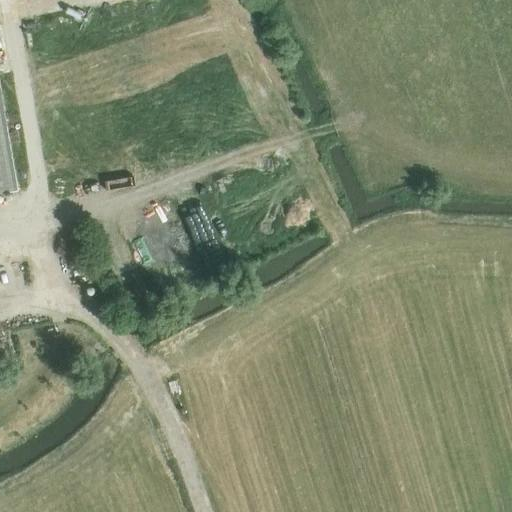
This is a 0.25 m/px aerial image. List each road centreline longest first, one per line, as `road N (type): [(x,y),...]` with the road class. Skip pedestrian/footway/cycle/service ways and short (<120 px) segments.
road 1 (track): [(46,228),(353,121)]
road 2 (track): [(5,0),(60,311)]
road 3 (track): [(280,142),(300,148),(344,230),(356,234)]
